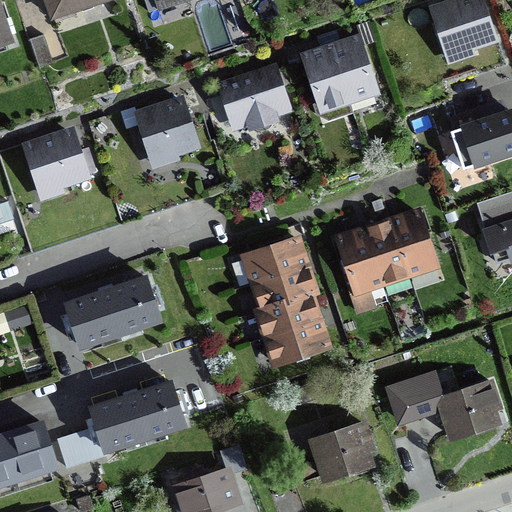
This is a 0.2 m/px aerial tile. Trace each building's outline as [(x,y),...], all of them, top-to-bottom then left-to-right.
[(44,0),(51,17),(103,0),(44,0)] [(480,0),(443,0),(425,6),(446,66),(475,56),(473,48),(494,40),(480,0)] [(0,9),(0,47),(11,43),(0,9)] [(42,38),(31,42),(39,66),(50,63),(42,38)] [(338,46),(330,48),(323,51),(303,57),(322,113),(349,104),(378,95),(359,39),(338,46)] [(273,66),(213,84),(227,130),(242,125),(244,133),(274,124),(271,115),(286,110),(273,66)] [(182,101),(140,114),(155,165),(175,159),(172,151),(196,144),(182,101)] [(478,170),(511,158),(511,115),(466,131),(478,170)] [(70,133),(28,147),(45,197),(61,192),(58,185),(85,176),(70,133)] [(358,232),(337,239),(355,296),(383,286),(410,277),(438,268),(419,212),(398,219),(392,221),(371,228),(364,230),(358,232)] [(511,224),(487,233),(498,266),(511,260),(511,224)] [(255,313),(264,340),(273,367),(329,348),(321,326),(320,321),(317,314),(311,295),(317,293),(310,272),(308,267),(306,260),(299,240),(242,259),(251,286),(260,312),(255,313)] [(141,276),(58,303),(72,348),(155,322),(141,276)] [(168,382),(85,407),(98,451),(181,426),(168,382)] [(432,397),(446,441),(495,425),(492,415),(501,412),(493,387),(483,390),(480,382),(432,397)] [(363,421),(304,440),(318,483),(368,467),(363,454),(372,451),(363,421)] [(38,424),(0,434),(0,482),(51,468),(38,424)] [(227,468),(166,488),(173,511),(212,511),(238,504),(227,468)]
